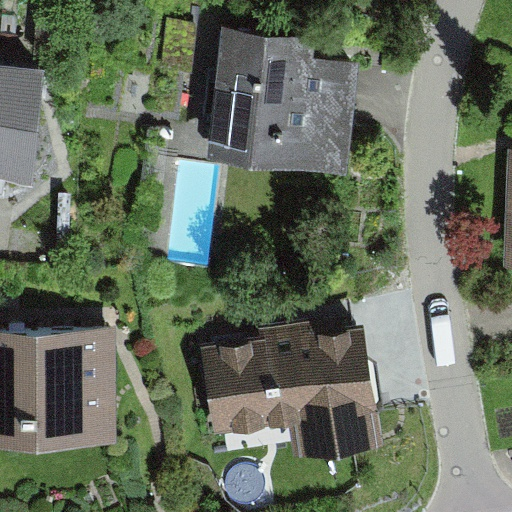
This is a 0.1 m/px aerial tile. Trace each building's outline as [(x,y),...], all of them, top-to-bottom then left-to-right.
[(220,149),(341,160),(350,68),(307,64),(309,44),(230,37),(220,149)] [(0,70),(0,171),(26,174),(36,74),(0,70)] [(511,173),(501,173),(503,284),(511,284),(511,173)] [(209,353),(219,424),(310,411),(316,450),(376,441),(360,330),(209,353)] [(108,333),(0,331),(0,430),(108,431),(108,333)]
